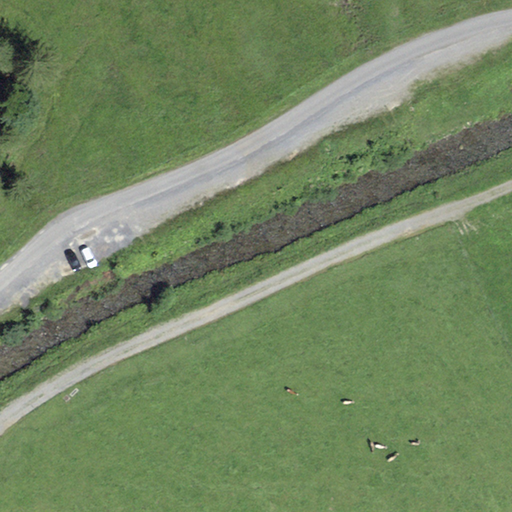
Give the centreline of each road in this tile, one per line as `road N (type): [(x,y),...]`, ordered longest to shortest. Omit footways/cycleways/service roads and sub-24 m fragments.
road 1 (unclassified): [(511,17),(410,47),(233,150),(102,204),(0,277)]
road 2 (track): [(511,184),(69,376),(0,423)]
